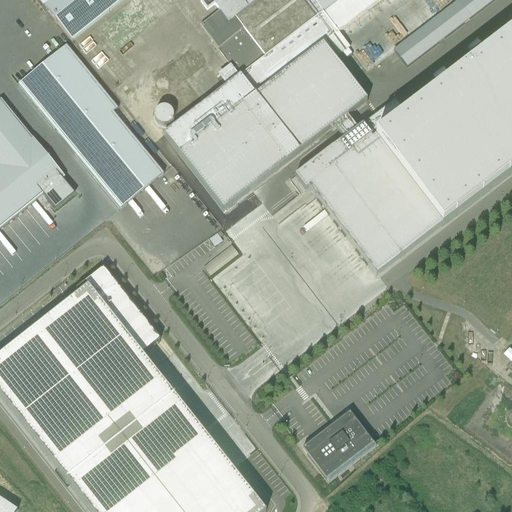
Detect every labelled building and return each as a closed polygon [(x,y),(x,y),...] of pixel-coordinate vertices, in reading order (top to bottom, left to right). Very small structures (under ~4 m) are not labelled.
[(38,0),(37,0),(36,1),(42,9),(44,8),(46,11),(55,22),(55,21),(58,24),(57,25),(72,43),(72,42),(124,0),(38,0)] [(203,0),(200,2),(206,11),(214,5),(219,12),(200,27),(238,78),(322,14),(337,35),(382,0),(203,0)] [(462,0),(394,53),(406,68),(494,0),(462,0)] [(214,103),(166,140),(178,156),(179,157),(222,213),(366,103),(333,61),(348,49),(337,35),(322,14),(238,78),(239,78),(211,99),(214,103)] [(343,142),(294,179),(305,192),(308,190),(376,278),(439,230),(511,173),(511,34),(406,116),(395,102),(360,128),(353,134),(343,142)] [(24,81),(18,86),(54,131),(75,156),(119,211),(163,175),(113,114),(117,110),(66,47),(62,51),(24,81)] [(0,170),(3,173),(0,175),(0,241),(50,199),(61,212),(80,195),(70,182),(71,181),(3,102),(0,105),(0,170)] [(245,260),(236,266),(243,276),(252,270),(245,260)] [(87,289),(0,357),(0,399),(88,511),(262,511),(141,357),(159,342),(106,274),(102,270),(84,285),(87,289)] [(232,270),(217,280),(223,289),(238,280),(232,270)] [(486,337),(496,328),(492,324),(482,333),(486,337)] [(316,439),(302,450),(306,455),(325,481),(372,445),(349,414),(316,439)] [(0,511),(16,511),(0,501),(0,511)]
